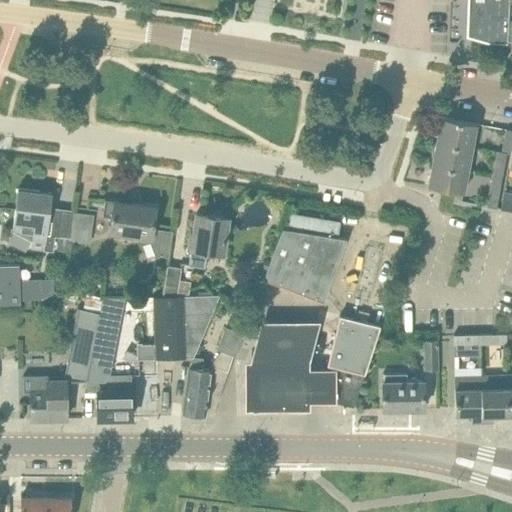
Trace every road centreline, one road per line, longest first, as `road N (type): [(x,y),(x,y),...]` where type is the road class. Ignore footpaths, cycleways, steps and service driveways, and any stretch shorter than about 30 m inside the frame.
road 1 (residential): [(411,79),(385,162),(368,179),(0,126)]
road 2 (residential): [(411,79),(0,12)]
road 3 (tertiary): [(119,446),(383,449),(511,476)]
